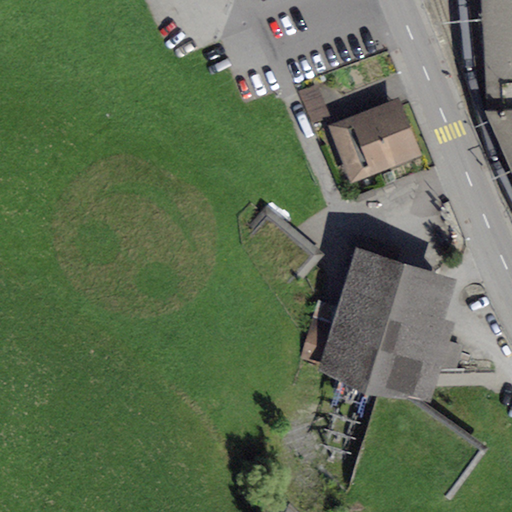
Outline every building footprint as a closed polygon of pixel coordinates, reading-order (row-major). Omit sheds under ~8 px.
[(511,157),(511,0),(486,0),(493,114),(511,157)] [(319,135),(329,131),(315,98),(304,103),(319,135)] [(355,117),(339,122),(360,176),(376,170),(373,163),(410,148),(395,109),(357,123),(355,117)] [(315,255),(267,215),(235,253),(282,293),(315,255)] [(439,339),(443,325),(432,322),(445,281),(411,271),(410,276),(383,269),(387,254),(356,245),(349,267),(361,270),(340,336),(312,327),(303,356),(332,364),(332,362),(384,378),(364,439),(446,497),(479,446),(410,397),(417,370),(428,373),(429,370),(453,369),(461,346),(439,339)]
